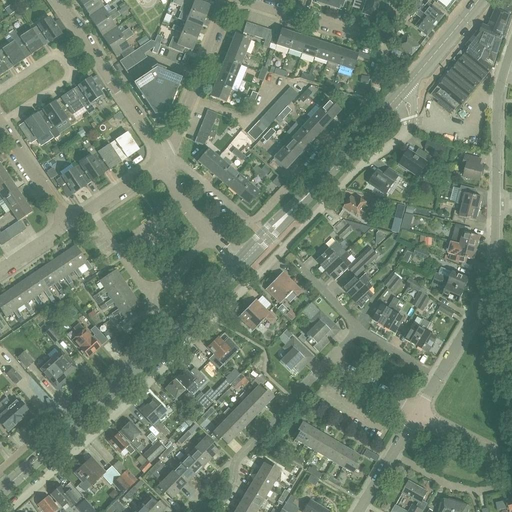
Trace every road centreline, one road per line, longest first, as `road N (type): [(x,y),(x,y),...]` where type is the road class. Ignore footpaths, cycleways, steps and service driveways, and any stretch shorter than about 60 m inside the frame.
road 1 (residential): [(5,511),(153,379),(337,189),(406,137),(410,117),(398,97)]
road 2 (residential): [(437,379),(491,277),(499,93),(511,46)]
road 3 (secondary): [(0,493),(241,266)]
road 4 (residential): [(152,288),(151,333),(0,471)]
road 5 (residential): [(237,218),(260,215),(370,98),(385,40)]
road 6 (secondary): [(241,266),(398,97)]
road 7 (residential): [(53,0),(162,157)]
road 8 (residential): [(162,157),(176,141),(231,0)]
road 9 (residential): [(181,511),(216,499),(232,458),(292,398)]
road 10 (residential): [(385,40),(241,0)]
road 11 (residential): [(69,225),(0,119)]
road 12 (secondary): [(398,97),(479,0)]
